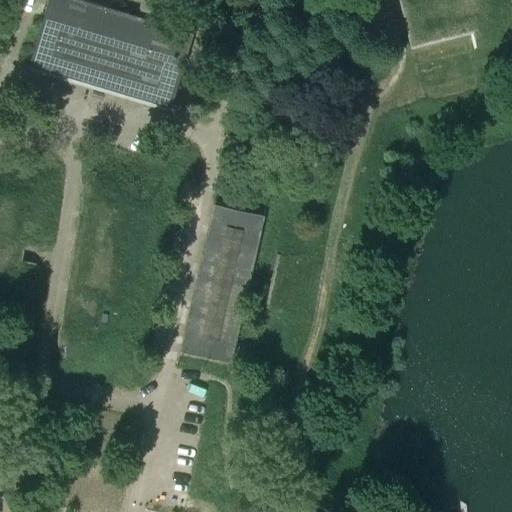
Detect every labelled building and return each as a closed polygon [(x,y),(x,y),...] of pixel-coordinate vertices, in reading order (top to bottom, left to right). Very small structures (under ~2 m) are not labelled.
[(204,17),(206,13),(162,0),(118,0),(140,7),(137,17),(78,0),(50,0),(29,66),(171,108),(193,34),(161,24),(163,17),(174,19),(176,15),(203,22),(204,17)] [(466,35),(465,35),(458,2),(416,12),(412,0),(402,0),(399,1),(410,48),(455,38),(459,37),(462,51),(466,50),(466,35)] [(127,205),(84,199),(88,177),(81,176),(80,178),(79,182),(78,187),(77,192),(76,195),(76,198),(57,329),(57,332),(57,335),(57,340),(57,345),(57,349),(57,352),(64,353),(66,330),(109,335),(127,205)] [(213,209),(193,296),(178,293),(172,319),(187,323),(180,352),(181,352),(181,354),(193,357),(193,355),(230,363),(263,221),(213,209)] [(0,265),(18,268),(18,269),(38,271),(42,267),(31,262),(20,260),(20,259),(16,259),(17,254),(18,249),(21,249),(33,250),(45,248),(42,243),(22,240),(0,237),(0,265)] [(271,313),(282,309),(283,306),(312,312),(321,271),(292,265),(293,262),(285,253),(278,251),(264,312),(271,313)]
